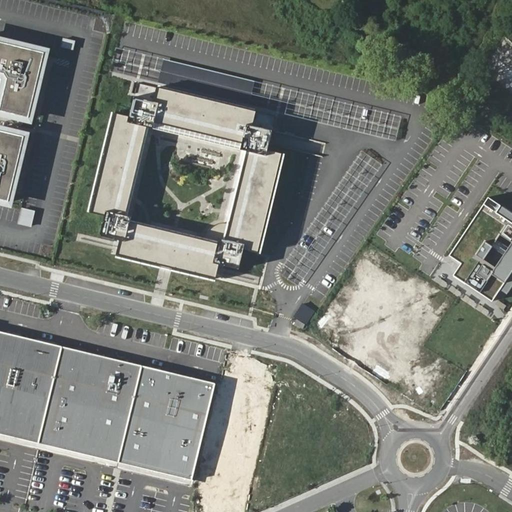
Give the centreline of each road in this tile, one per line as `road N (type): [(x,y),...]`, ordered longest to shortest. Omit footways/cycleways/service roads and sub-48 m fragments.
road 1 (residential): [(0,276),(304,353),(365,394),(399,431)]
road 2 (track): [(321,0),(511,123)]
road 3 (unknown): [(66,334),(214,368)]
